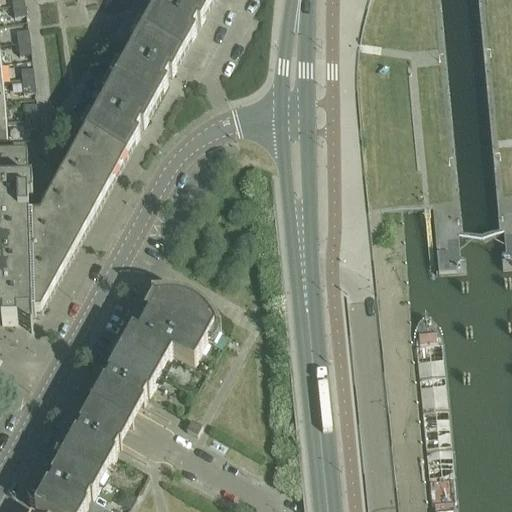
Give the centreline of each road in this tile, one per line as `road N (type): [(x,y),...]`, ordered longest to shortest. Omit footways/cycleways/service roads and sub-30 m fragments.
road 1 (tertiary): [(55,380),(184,155),(231,129),(278,126)]
road 2 (unclassified): [(382,511),(357,287),(345,278),(302,275)]
road 3 (unclassified): [(272,511),(55,380)]
road 4 (tertiary): [(326,511),(302,275)]
road 5 (tertiary): [(302,275),(302,123)]
road 6 (tertiary): [(278,126),(302,275)]
